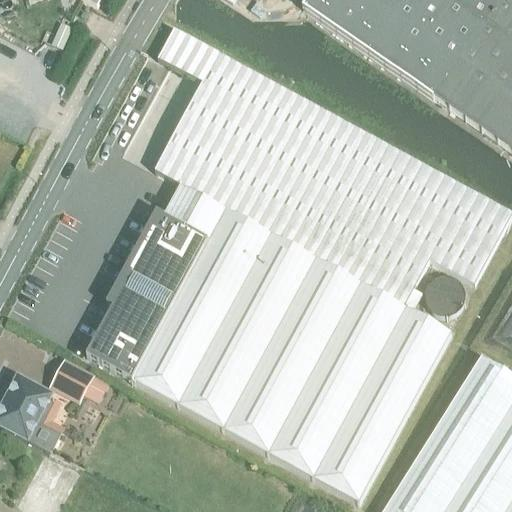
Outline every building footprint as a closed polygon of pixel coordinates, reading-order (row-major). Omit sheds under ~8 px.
[(72,0),(96,12),(102,0),(72,0)] [(511,0),(297,0),(294,6),(304,13),(304,14),(418,92),(511,156),(511,0)] [(61,27),(51,49),(62,54),(72,32),(61,27)] [(112,313),(86,361),(358,509),(416,402),(450,339),(403,313),(429,266),(474,290),(511,219),(511,218),(343,127),(174,35),(157,65),(203,90),(181,128),(154,178),(180,192),(165,219),(164,221),(156,217),(106,309),(112,313)] [(511,511),(511,382),(482,364),(388,511),(511,511)] [(91,380),(63,365),(48,394),(76,409),(91,380)] [(87,400),(107,408),(116,387),(95,379),(87,400)] [(0,417),(0,430),(49,457),(60,438),(38,426),(51,401),(18,384),(10,399),(4,396),(0,404),(0,411),(3,412),(0,417)]
